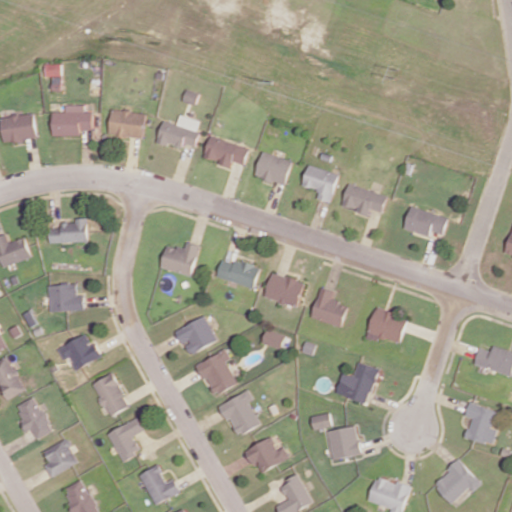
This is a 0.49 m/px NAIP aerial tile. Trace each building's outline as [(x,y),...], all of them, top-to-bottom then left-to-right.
[(184,100),(197,104),(200,92),(187,88),(184,100)] [(53,135),(82,135),(82,129),(94,129),(93,111),(85,111),(85,104),(66,104),(66,111),(53,111),(53,135)] [(113,108),(110,133),(143,138),(147,113),(113,108)] [(38,138),(36,113),(2,116),(4,141),(38,138)] [(202,120),(180,115),(178,123),(163,120),(158,141),(183,147),(184,143),(196,146),(202,120)] [(233,160),(245,164),(250,147),(211,135),(204,157),(232,165),(233,160)] [(256,175),(286,185),(294,160),(263,151),(256,175)] [(303,184),(319,189),(317,197),(331,202),(340,173),(310,164),(303,184)] [(388,195),(349,182),(342,205),(370,214),(371,208),(383,212),(388,195)] [(405,228),(430,236),(432,230),(444,234),(449,217),(412,205),(405,228)] [(89,217),(76,218),(76,224),(50,224),(51,242),(89,241),(89,217)] [(25,236),(10,242),(7,233),(0,235),(0,254),(5,267),(33,256),(25,236)] [(168,243),(162,267),(193,275),(201,245),(187,241),(185,248),(168,243)] [(218,276),(255,288),(261,268),(224,256),(218,276)] [(298,307),(306,282),(273,271),(266,296),(298,307)] [(85,295),(78,295),(78,283),(50,284),(51,310),(86,310),(85,295)] [(337,291),(323,286),(312,316),(342,326),(350,304),(334,299),(337,291)] [(368,334),(401,344),(409,317),(376,307),(368,334)] [(177,329),(184,344),(188,342),(193,353),(219,340),(207,315),(177,329)] [(283,348),(288,335),(268,329),(264,342),(283,348)] [(71,357),(78,370),(104,355),(96,342),(93,344),(87,333),(59,348),(65,360),(71,357)] [(511,350),(494,345),(493,350),(480,347),(475,364),(511,374),(511,350)] [(239,382),(228,361),(233,358),(227,348),(197,365),(205,378),(208,377),(217,394),(239,382)] [(26,390),(10,355),(0,359),(0,383),(7,399),(26,390)] [(348,396),(369,403),(380,367),(358,360),(348,396)] [(95,382),(110,416),(130,406),(115,372),(95,382)] [(222,404),(239,435),(262,423),(251,401),(255,399),(250,389),(222,404)] [(17,405),(28,431),(33,429),(37,438),(53,431),(38,396),(17,405)] [(492,427),(497,410),(470,402),(466,415),(472,417),(466,436),(494,445),(499,429),(492,427)] [(315,429),(334,425),(331,412),(313,415),(315,429)] [(124,460),(143,451),(134,435),(146,429),(140,416),(109,432),(124,460)] [(362,454),(359,425),(329,429),(333,458),(362,454)] [(254,463),(257,461),(263,472),(291,457),(284,446),(279,449),(272,436),(246,450),(254,463)] [(46,464),(52,476),(80,462),(68,438),(45,450),(51,461),(46,464)] [(452,503),(471,486),(474,491),(483,483),(461,459),(434,483),(452,503)] [(141,474),(157,504),(182,491),(175,478),(168,481),(159,464),(141,474)] [(278,504),(281,511),(293,511),(313,504),(301,474),(281,482),(288,499),(278,504)] [(392,507),(390,511),(403,511),(412,486),(377,476),(369,500),(392,507)] [(64,488),(75,511),(80,511),(81,511),(100,511),(85,478),(64,488)]
